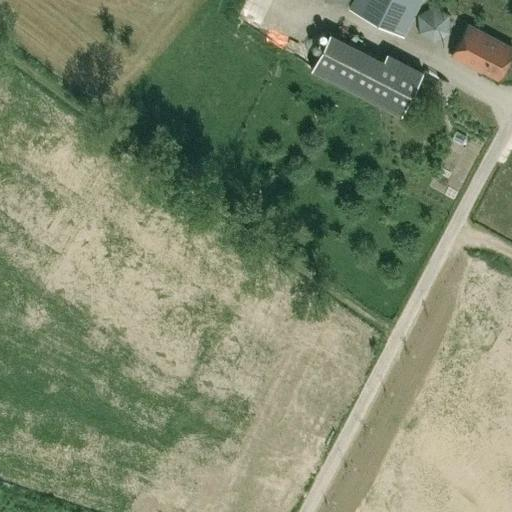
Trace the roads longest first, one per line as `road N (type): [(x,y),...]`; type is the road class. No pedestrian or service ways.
road 1 (unclassified): [(511,114),(396,333)]
road 2 (unclassified): [(304,511),(396,333)]
